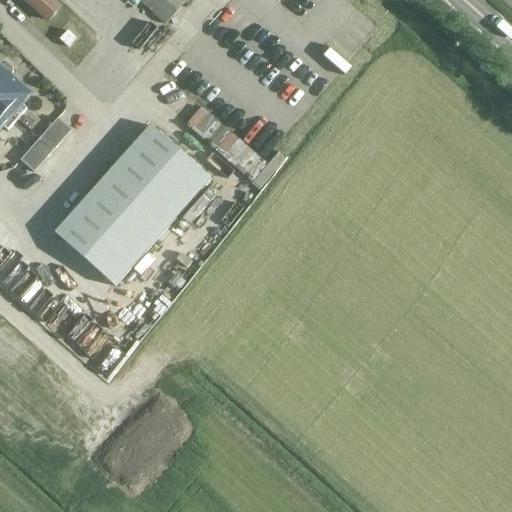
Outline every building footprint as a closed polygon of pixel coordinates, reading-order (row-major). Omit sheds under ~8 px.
[(51,0),(26,0),(50,21),(61,8),(51,0)] [(167,24),(189,0),(188,0),(144,0),(143,2),(167,24)] [(0,103),(15,116),(34,95),(12,76),(15,73),(15,68),(7,61),(2,62),(0,64),(0,103)] [(0,133),(15,116),(0,103),(0,133)] [(205,104),(189,122),(250,179),(266,162),(205,104)] [(72,131),(59,119),(41,140),(53,151),(72,131)] [(153,126),(122,161),(58,233),(117,287),(213,179),(153,126)] [(34,172),(53,151),(41,140),(22,161),(34,172)]
